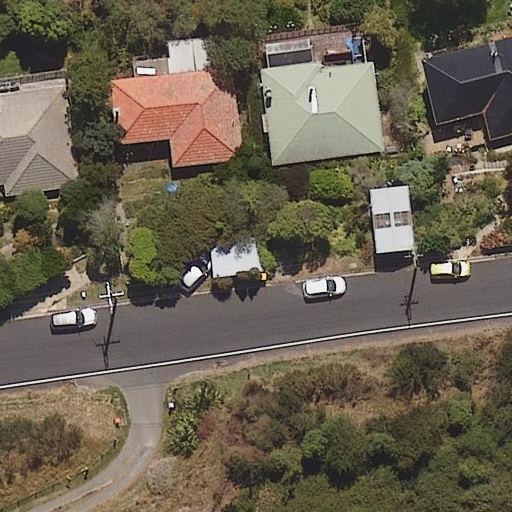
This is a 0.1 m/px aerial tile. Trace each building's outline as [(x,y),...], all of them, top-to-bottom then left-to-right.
[(383,152),(372,55),(313,61),(310,33),(259,39),(274,164),(383,152)] [(511,134),(511,36),(424,59),(441,123),(483,112),(491,140),(511,134)] [(240,162),(234,38),(169,41),(171,77),(117,80),(120,143),(173,140),(174,165),(240,162)] [(67,84),(0,90),(0,185),(5,185),(6,194),(77,188),(67,84)] [(410,187),(373,190),(378,253),(415,250),(410,187)] [(262,271),(258,243),(212,249),(215,277),(262,271)]
